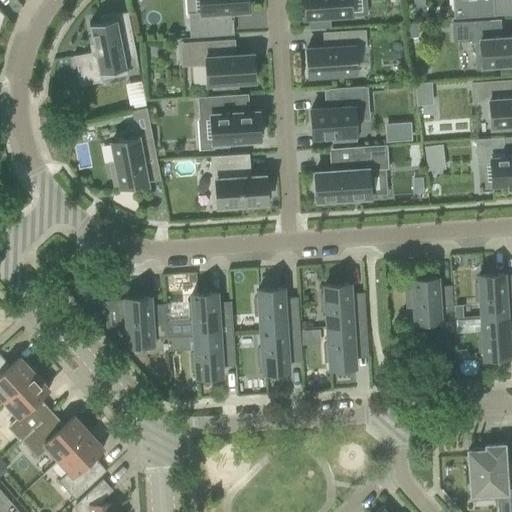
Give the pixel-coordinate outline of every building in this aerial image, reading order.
[(198,0),(200,12),(188,13),(189,37),(233,34),(232,19),(230,19),(230,11),(248,10),(246,0),(198,0)] [(302,0),(303,18),(307,18),(308,29),(330,27),(329,16),(351,15),(350,0),(302,0)] [(451,0),(453,18),(493,16),(492,0),(451,0)] [(72,56),(72,57),(74,57),(76,70),(77,70),(80,86),(101,82),(99,73),(126,68),(124,59),(136,57),(127,12),(126,12),(110,15),(99,17),(100,22),(89,24),(94,51),(72,56)] [(511,36),(501,37),(500,19),(466,21),(467,41),(473,41),(475,71),(494,69),(493,66),(511,64),(511,36)] [(417,24),(408,24),(408,37),(417,37),(417,24)] [(328,33),(329,47),(305,49),(307,76),(310,76),(310,79),(334,78),(334,74),(355,73),(353,47),(366,46),(365,29),(327,32),(327,33),(328,33)] [(236,82),(254,81),(252,54),(226,56),(225,40),(191,42),(192,59),(204,59),(206,84),(212,84),(213,89),(236,87),(236,82)] [(127,106),(144,104),(142,79),(125,81),(127,106)] [(509,125),(511,124),(511,80),(488,82),(489,100),(488,100),(490,131),(510,130),(509,125)] [(430,82),(415,83),(416,105),(432,104),(430,82)] [(315,126),(316,137),(331,136),(331,142),(356,141),(354,107),(353,107),(353,102),(364,101),(363,86),(328,88),(329,108),(310,109),(311,127),(315,126)] [(241,108),(234,108),(233,95),(197,97),(198,120),(210,119),(212,148),(229,147),(228,142),(259,140),(259,133),(262,133),(261,118),(258,119),(257,112),(241,113),(241,108)] [(146,182),(160,179),(151,134),(111,142),(115,163),(109,164),(113,185),(119,184),(119,187),(133,184),(134,187),(147,185),(146,182)] [(490,162),(491,185),(508,184),(508,187),(510,186),(510,190),(511,189),(511,148),(504,149),(503,137),(474,139),(476,163),(490,162)] [(386,145),(351,147),(352,160),(344,161),(344,165),(330,166),(330,171),(313,172),(314,178),(313,178),(314,195),(315,195),(315,200),(334,199),(335,202),(352,201),(351,198),(370,197),(368,170),(388,169),(386,145)] [(213,207),(241,205),(265,204),(265,196),(269,195),(268,183),(264,184),(263,176),(246,177),(245,170),(247,170),(246,154),(212,156),(213,179),(211,179),(213,207)] [(503,274),(497,274),(497,273),(497,274),(493,274),(493,273),(492,273),(492,274),(489,275),(489,274),(488,274),(488,275),(484,275),(484,274),(483,274),(483,275),(478,275),(478,276),(478,283),(474,283),(475,300),(479,300),(480,304),(479,304),(479,305),(480,305),(480,309),(479,309),(479,310),(480,310),(481,315),(479,315),(479,316),(480,315),(480,317),(511,314),(511,293),(504,294),(503,274)] [(436,278),(431,278),(431,277),(430,277),(430,278),(426,279),(426,278),(426,279),(422,279),(422,278),(421,278),(421,279),(418,279),(418,278),(417,278),(417,279),(411,280),(412,290),(405,291),(406,308),(413,307),(414,322),(420,322),(420,323),(421,323),(420,321),(424,321),(424,322),(425,322),(425,321),(428,321),(429,322),(429,321),(433,321),(433,322),(434,322),(434,321),(439,321),(439,320),(439,318),(452,317),(451,308),(439,309),(437,278),(436,278)] [(348,284),(343,284),(343,283),(342,283),(342,284),(339,284),(338,284),(334,285),(334,284),(334,285),(330,285),(330,284),(329,284),(329,285),(324,285),(324,286),(324,293),(320,294),(321,311),(325,310),(325,314),(325,315),(326,315),(326,320),(325,320),(326,320),(326,325),(325,325),(325,326),(326,326),(326,327),(364,324),(363,304),(350,305),(349,284),(348,284)] [(282,288),(277,289),(277,288),(276,288),(276,289),(272,289),(272,288),(271,288),(271,289),(268,289),(268,288),(267,288),(267,289),(264,289),(263,289),(257,290),(257,298),(254,298),(255,315),(259,315),(259,319),(258,319),(258,320),(259,319),(259,324),(258,324),(258,325),(260,325),(260,329),(259,329),(259,330),(260,330),(260,331),(298,329),(297,320),(285,321),(282,288)] [(188,319),(165,321),(166,338),(193,336),(231,333),(231,324),(218,325),(217,302),(216,293),(210,293),(210,292),(209,292),(209,293),(206,293),(206,292),(205,292),(205,293),(201,293),(201,294),(197,294),(197,293),(196,293),(196,294),(191,294),(190,295),(191,302),(187,302),(188,319)] [(149,297),(144,297),(144,296),(143,296),(143,297),(139,297),(139,296),(138,297),(135,298),(135,297),(134,297),(134,298),(130,298),(130,297),(130,298),(124,298),(124,299),(125,309),(118,310),(119,327),(126,326),(127,346),(133,345),(133,346),(134,346),(133,345),(137,345),(137,346),(138,346),(138,345),(141,344),(142,346),(142,344),(146,344),(146,345),(147,345),(152,344),(152,337),(165,336),(163,316),(151,317),(149,297)] [(462,305),(452,306),(453,319),(462,318),(462,305)] [(511,314),(480,317),(481,318),(480,318),(480,319),(481,319),(481,323),(480,324),(481,324),(481,329),(480,329),(480,330),(481,330),(482,334),(478,334),(479,351),(483,351),(483,358),(484,358),(489,358),(489,359),(490,359),(490,358),(493,358),(493,359),(494,359),(494,358),(498,357),(498,358),(499,358),(498,357),(502,357),(502,358),(503,358),(503,357),(508,357),(508,356),(509,356),(507,336),(511,335),(511,314)] [(352,334),(365,334),(364,324),(326,327),(326,328),(325,328),(325,329),(327,329),(327,334),(326,334),(327,334),(327,339),(326,339),(326,340),(327,340),(327,344),(323,344),(325,361),(328,361),(329,368),(329,369),(335,368),(335,369),(336,369),(335,368),(339,368),(339,369),(340,369),(340,368),(343,368),(343,369),(344,368),(348,367),(348,368),(349,368),(349,367),(354,367),(352,334)] [(286,339),(298,338),(298,329),(260,331),(260,333),(259,333),(259,334),(260,333),(260,338),(259,338),(259,339),(260,339),(261,343),(260,343),(260,344),(261,344),(261,348),(257,348),(258,365),(262,365),(262,373),(263,373),(268,373),(269,373),(273,372),(273,373),(273,372),(277,372),(277,373),(278,373),(278,372),(281,372),(281,373),(282,372),(287,371),(288,371),(286,339)] [(219,343),(232,342),(231,333),(193,336),(193,337),(192,337),(192,338),(194,338),(194,342),(193,342),(193,343),(194,343),(194,348),(193,348),(194,348),(194,352),(190,353),(191,370),(195,369),(196,377),(202,377),(202,378),(202,377),(206,377),(207,377),(210,376),(210,377),(211,377),(211,376),(215,376),(215,377),(216,377),(216,376),(221,376),(221,375),(219,343)] [(19,357),(9,366),(0,356),(0,400),(2,402),(33,373),(19,357)] [(39,398),(48,390),(33,373),(2,402),(16,417),(6,427),(19,441),(51,412),(39,398)] [(73,416),(63,425),(51,412),(19,441),(20,442),(22,441),(38,458),(47,450),(57,461),(88,432),(73,416)] [(93,457),(102,448),(88,432),(57,461),(67,472),(57,480),(75,499),(105,470),(93,457)] [(511,511),(511,484),(506,485),(504,464),(503,445),(485,446),(485,450),(482,450),(480,448),(472,449),(470,451),(467,451),(471,500),(472,500),(471,491),(488,489),(489,494),(496,494),(497,511),(511,511)] [(103,498),(112,490),(102,479),(75,504),(75,511),(112,511),(112,503),(104,504),(103,498)]
